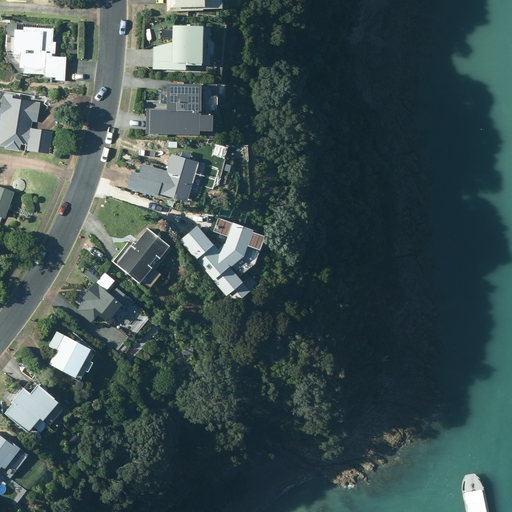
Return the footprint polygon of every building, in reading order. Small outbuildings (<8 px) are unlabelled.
[(165,0),(166,10),(202,9),(204,8),(204,15),(213,15),(213,8),(221,8),(220,0),(165,0)] [(157,25),(145,24),(144,43),(156,43),(157,25)] [(200,64),(201,25),(170,25),(170,41),(153,47),(153,69),(184,69),(184,64),(200,64)] [(64,80),(65,57),(54,56),(54,42),(51,42),(51,27),(21,26),(21,29),(11,29),(10,52),(17,52),(17,67),(22,67),(21,73),(42,74),(42,76),(54,76),(54,80),(64,80)] [(145,134),(200,135),(200,131),(213,131),(213,115),(200,115),(200,85),(166,84),(166,108),(146,108),(145,134)] [(0,145),(3,146),(3,148),(19,150),(20,143),(25,144),(25,149),(49,153),(52,130),(31,128),(31,121),(36,121),(39,102),(19,99),(20,95),(2,93),(2,95),(0,94),(0,145)] [(187,201),(197,161),(170,154),(165,170),(140,163),(138,173),(131,171),(126,188),(156,196),(157,193),(187,201)] [(3,218),(13,191),(0,186),(0,222),(2,218),(3,218)] [(248,251),(248,250),(256,225),(237,219),(230,240),(222,247),(200,221),(183,235),(231,293),(234,290),(240,298),(255,286),(234,262),(247,251),(248,251)] [(147,229),(131,247),(130,246),(115,264),(137,282),(149,268),(147,265),(155,255),(158,258),(168,246),(147,229)] [(89,321),(93,324),(94,322),(107,325),(110,322),(112,323),(114,320),(110,316),(119,305),(125,310),(133,301),(115,287),(110,294),(95,281),(81,298),(83,300),(75,310),(88,321),(89,321)] [(56,331),(48,346),(55,350),(48,364),(73,377),(89,348),(56,331)] [(3,413),(25,431),(30,424),(39,432),(48,422),(46,422),(47,421),(49,420),(52,417),(51,413),(60,404),(30,379),(3,413)] [(6,441),(0,436),(0,466),(8,465),(12,460),(11,457),(19,448),(8,439),(6,441)]
